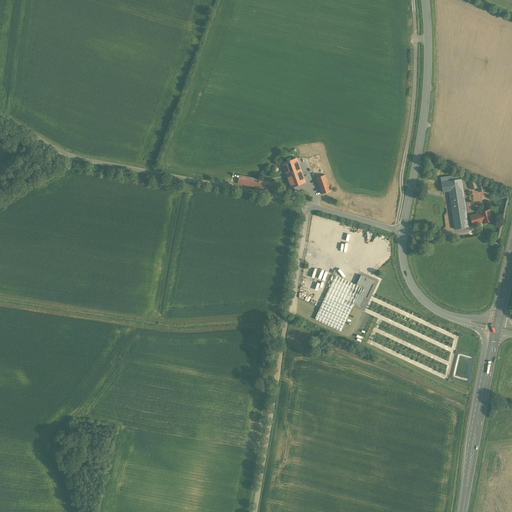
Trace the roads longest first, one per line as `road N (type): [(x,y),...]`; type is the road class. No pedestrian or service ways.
road 1 (unclassified): [(303,204),(84,157),(0,116)]
road 2 (unclassified): [(255,511),(303,204)]
road 3 (primary): [(424,0),(423,119),(402,231)]
road 4 (primary): [(488,366),(462,511)]
